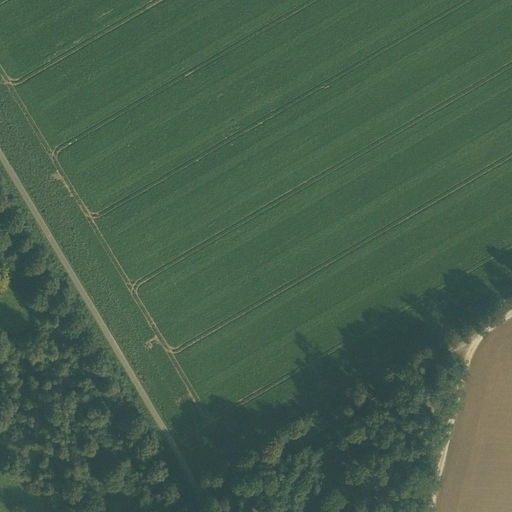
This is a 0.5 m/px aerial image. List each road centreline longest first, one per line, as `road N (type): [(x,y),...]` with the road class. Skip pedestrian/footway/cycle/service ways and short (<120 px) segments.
road 1 (track): [(0,157),(205,511)]
road 2 (track): [(202,498),(470,338)]
road 3 (track): [(428,511),(470,338),(511,314)]
